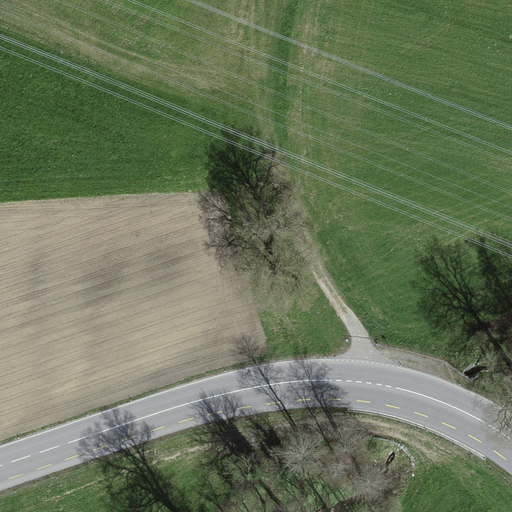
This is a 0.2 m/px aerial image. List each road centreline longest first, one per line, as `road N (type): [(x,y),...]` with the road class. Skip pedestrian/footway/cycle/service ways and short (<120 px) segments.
road 1 (secondary): [(511,439),(445,401),(406,390),(291,381),(188,403),(0,465)]
road 2 (track): [(359,383),(365,361),(310,257),(275,153)]
